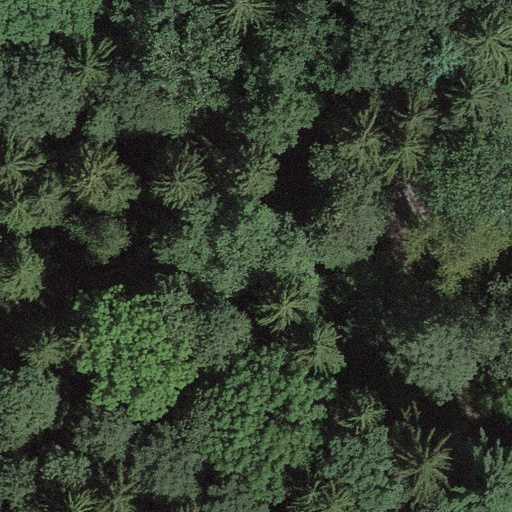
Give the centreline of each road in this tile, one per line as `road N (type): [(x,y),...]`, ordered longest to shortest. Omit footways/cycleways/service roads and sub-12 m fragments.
road 1 (track): [(0,7),(173,92),(290,138),(399,220)]
road 2 (track): [(0,300),(399,220)]
road 3 (track): [(399,220),(413,305),(511,502)]
